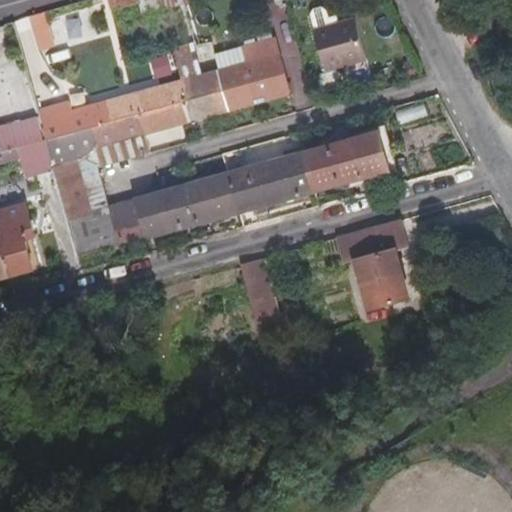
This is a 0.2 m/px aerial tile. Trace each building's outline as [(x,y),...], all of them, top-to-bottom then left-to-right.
[(140,0),(107,0),(111,11),(141,2),(140,0)] [(189,0),(140,0),(141,2),(144,14),(189,1),(189,0)] [(365,57),(353,17),(336,22),(334,15),(327,17),(325,9),(320,7),(313,9),(310,14),(314,29),(313,29),(324,69),(365,57)] [(44,12),(28,16),(38,51),(54,46),(44,12)] [(247,62),(220,69),(232,111),(290,94),(278,53),(275,41),(244,49),(247,62)] [(220,69),(213,43),(202,46),(174,53),(182,80),(220,69)] [(131,139),(134,150),(148,146),(145,135),(232,111),(220,69),(182,80),(86,106),(92,127),(98,148),(131,139)] [(92,127),(86,106),(86,104),(38,117),(45,140),(92,127)] [(38,117),(38,115),(0,126),(0,142),(3,152),(20,147),(45,140),(38,117)] [(101,159),(98,148),(92,127),(45,140),(52,166),(77,159),(102,165),(101,159)] [(382,132),(108,206),(109,209),(92,214),(66,221),(76,258),(392,171),(382,132)] [(101,159),(134,150),(131,139),(98,148),(101,159)] [(45,140),(20,147),(22,159),(26,177),(53,170),(52,166),(45,140)] [(0,165),(22,159),(20,147),(3,152),(0,152),(0,165)] [(53,170),(66,221),(92,214),(88,199),(77,159),(52,166),(53,170)] [(104,195),(88,199),(92,214),(109,209),(108,206),(104,195)] [(30,238),(21,205),(0,210),(0,278),(7,277),(30,270),(22,240),(30,238)] [(401,220),(349,234),(353,250),(368,310),(409,299),(397,252),(411,248),(401,220)] [(261,258),(239,264),(259,334),(280,327),(261,258)]
